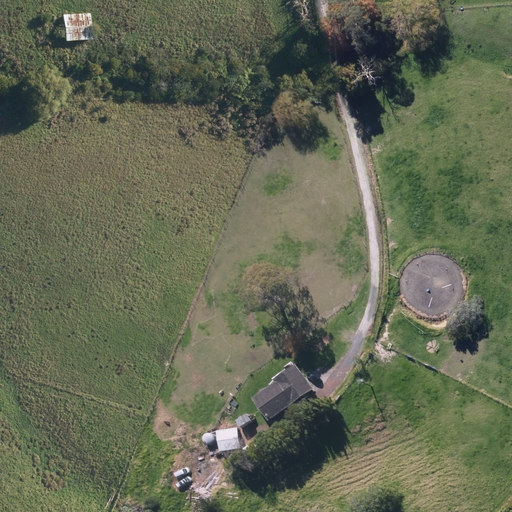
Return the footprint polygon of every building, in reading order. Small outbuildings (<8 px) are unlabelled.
[(59,16),(61,42),(88,41),(86,15),(59,16)] [(253,400),(269,423),(314,389),(296,366),(275,382),(276,384),(253,400)] [(222,415),(228,419),(233,412),(227,408),(222,415)] [(244,416),(225,420),(226,427),(245,423),(244,416)] [(174,434),(180,437),(185,427),(179,424),(174,434)] [(241,450),(239,430),(218,433),(220,453),(241,450)] [(152,501),(155,508),(175,497),(161,471),(165,469),(163,466),(152,473),(155,478),(150,481),(157,493),(151,497),(153,499),(152,501)]
